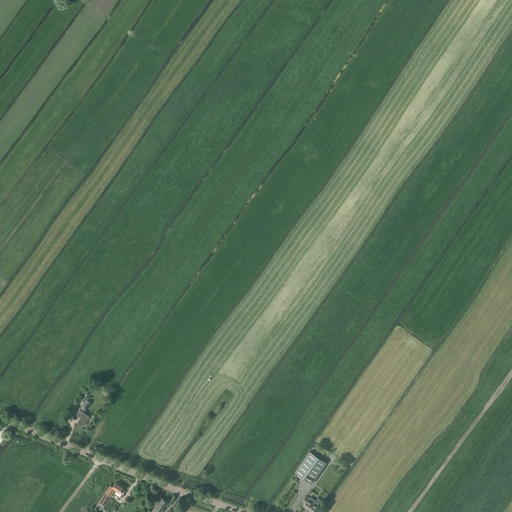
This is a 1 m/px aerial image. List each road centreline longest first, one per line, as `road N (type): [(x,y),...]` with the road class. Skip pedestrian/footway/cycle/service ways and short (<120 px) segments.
road 1 (unclassified): [(242,511),(0,418)]
road 2 (track): [(511,370),(409,511)]
